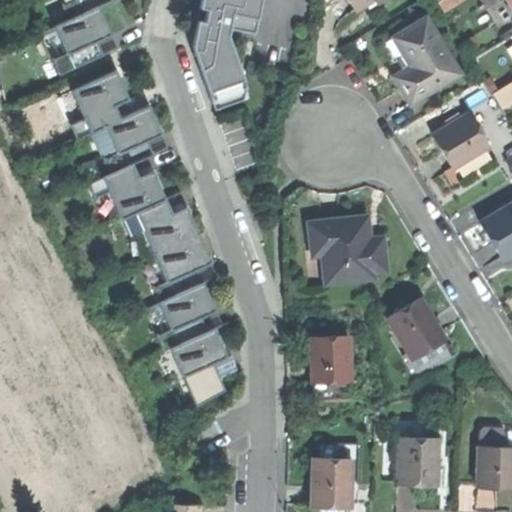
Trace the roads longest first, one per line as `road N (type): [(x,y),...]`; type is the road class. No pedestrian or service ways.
road 1 (residential): [(259,511),(263,320),(162,48),(170,0)]
road 2 (residential): [(511,363),(399,174),(334,132)]
